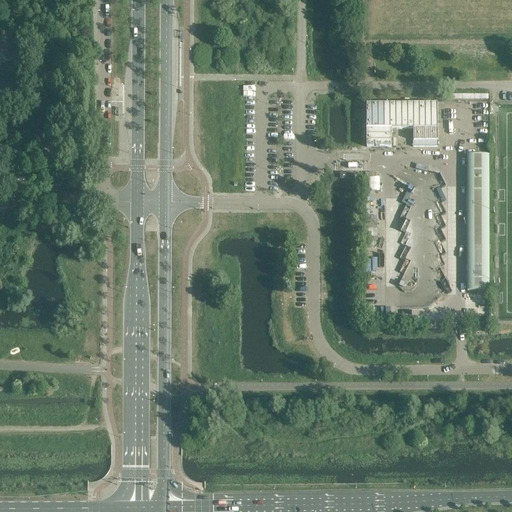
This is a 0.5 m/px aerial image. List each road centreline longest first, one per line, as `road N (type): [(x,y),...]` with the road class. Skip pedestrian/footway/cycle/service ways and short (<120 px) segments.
road 1 (unclassified): [(511,371),(379,372),(336,361),(315,318),(310,215),(296,204),(207,203)]
road 2 (primary): [(511,497),(162,507)]
road 3 (secondary): [(162,507),(167,202)]
road 4 (secondary): [(139,202),(136,507)]
road 5 (secondary): [(140,0),(139,202)]
road 6 (secondary): [(167,202),(168,0)]
road 7 (primary): [(136,507),(0,507)]
